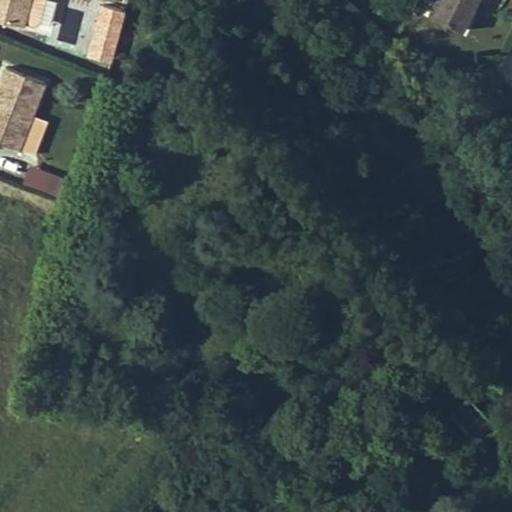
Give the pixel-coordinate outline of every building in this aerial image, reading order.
[(441,0),(426,30),(461,48),(484,0),(441,0)] [(98,66),(105,49),(86,41),(79,58),(98,66)] [(0,128),(24,139),(53,73),(14,56),(0,89),(0,128)] [(24,181),(61,194),(68,175),(31,162),(24,181)] [(473,393),(453,413),(484,444),(504,424),(473,393)]
